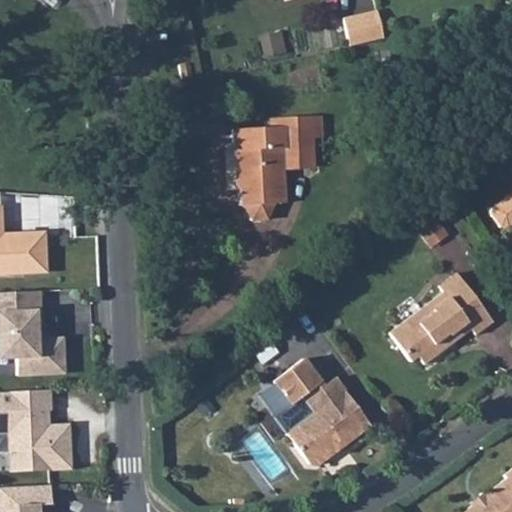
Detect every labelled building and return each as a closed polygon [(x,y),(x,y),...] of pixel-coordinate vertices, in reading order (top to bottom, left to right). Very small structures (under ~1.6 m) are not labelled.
[(341,20),(348,46),(384,37),(377,12),(341,20)] [(188,65),(179,67),(181,81),(191,79),(188,65)] [(319,116),(309,117),(310,138),(320,138),(319,116)] [(310,138),(309,117),(276,119),(276,129),(231,130),(231,143),(235,144),(236,204),(238,204),(246,217),(262,215),(270,204),(280,203),(280,165),(279,148),(310,147),(310,138)] [(279,148),(280,165),(311,165),(310,147),(279,148)] [(511,193),(491,210),(491,216),(498,226),(505,227),(511,221),(511,193)] [(2,205),(0,205),(0,272),(13,272),(12,267),(22,266),(22,272),(43,271),(41,232),(17,234),(13,237),(3,237),(2,205)] [(437,287),(442,294),(446,300),(465,286),(456,274),(437,287)] [(446,300),(442,294),(388,336),(411,364),(418,360),(423,367),(469,331),(474,337),(492,323),(465,286),(446,300)] [(38,311),(37,291),(0,292),(0,360),(15,360),(15,375),(62,373),(60,338),(39,339),(34,340),(33,312),(38,311)] [(301,362),(270,385),(280,397),(264,409),(306,467),(317,470),(331,458),(332,450),(340,444),(343,447),(368,427),(333,380),(321,390),(301,362)] [(48,411),(48,390),(0,392),(0,431),(6,431),(7,452),(13,452),(14,470),(67,468),(65,426),(49,427),(43,427),(43,411),(48,411)] [(473,510),(470,507),(463,511),(511,511),(511,470),(504,477),(506,480),(483,497),(480,505),(473,510)] [(49,505),(47,485),(0,487),(0,511),(36,511),(36,506),(49,505)] [(468,503),(470,507),(473,510),(480,505),(483,497),(481,494),(468,503)]
